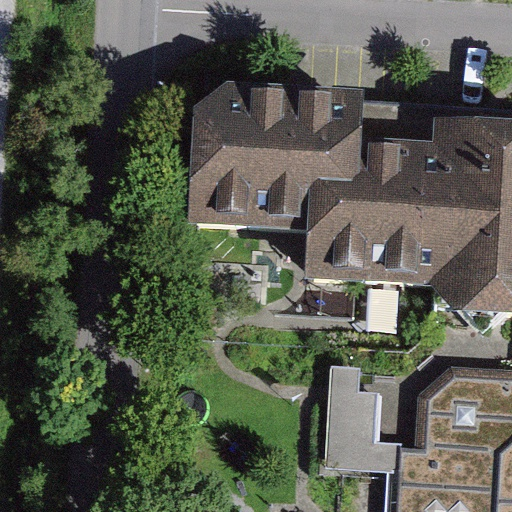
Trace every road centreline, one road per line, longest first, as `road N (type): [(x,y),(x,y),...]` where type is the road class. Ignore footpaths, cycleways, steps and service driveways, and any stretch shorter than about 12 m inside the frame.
road 1 (unclassified): [(126,0),(100,511)]
road 2 (track): [(10,0),(0,194)]
